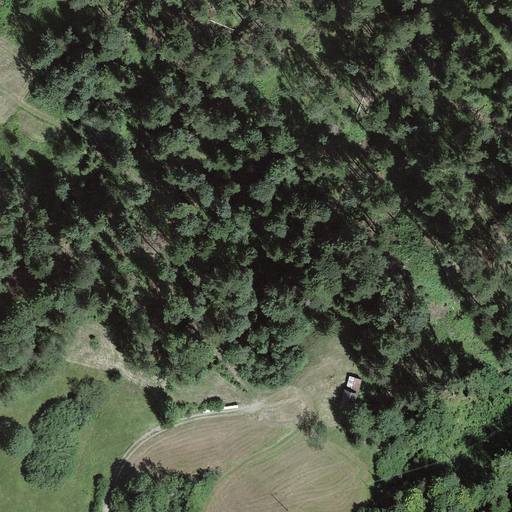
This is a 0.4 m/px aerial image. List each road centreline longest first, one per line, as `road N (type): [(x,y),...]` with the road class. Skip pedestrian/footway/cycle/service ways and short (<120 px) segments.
road 1 (track): [(17,98),(162,196),(198,264),(199,330),(256,396),(245,410)]
road 2 (track): [(203,511),(223,479),(309,416),(301,393),(257,401)]
road 3 (track): [(108,511),(116,473),(148,435),(245,410)]
